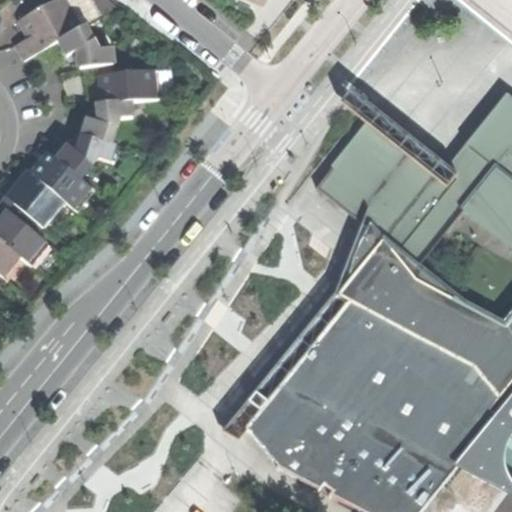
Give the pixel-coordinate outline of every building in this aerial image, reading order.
[(25,61),(59,42),(81,30),(63,0),(58,0),(20,22),(24,30),(29,39),(17,46),(25,61)] [(81,70),(99,68),(114,67),(112,50),(98,51),(85,28),(81,30),(59,42),(64,53),(67,58),(76,53),(79,60),(81,70)] [(99,68),(100,78),(115,77),(114,67),(99,68)] [(162,95),(175,95),(174,69),(162,69),(162,95)] [(108,90),(109,104),(131,102),(131,103),(156,101),(155,100),(153,74),(153,73),(115,77),(100,78),(100,85),(101,91),(108,90)] [(159,73),(153,74),(155,100),(161,99),(159,73)] [(316,186),(361,225),(350,259),(335,295),(299,339),(248,402),(222,433),(239,442),(247,432),(248,431),(275,463),(278,467),(277,468),(279,471),(280,470),(319,490),(318,491),(319,492),(324,486),(332,492),(329,497),(330,498),(331,496),(360,511),(422,511),(444,485),(457,469),(511,498),(511,98),(507,95),(474,136),(465,147),(467,148),(449,170),(376,111),(351,91),(340,104),(365,125),(316,186)] [(88,121),(81,145),(113,154),(114,147),(111,146),(119,120),(132,119),(131,103),(131,102),(109,104),(102,105),(98,105),(98,112),(99,117),(97,123),(88,121)] [(69,147),(58,161),(80,180),(97,159),(110,163),(113,154),(81,145),(80,148),(78,151),(76,153),(69,147)] [(41,165),(32,176),(64,203),(72,209),(90,188),(80,180),(58,161),(49,154),(41,165)] [(7,181),(0,188),(0,193),(43,229),(64,203),(32,176),(29,173),(22,181),(16,189),(7,181)] [(0,242),(20,258),(27,264),(44,243),(1,208),(0,208),(3,210),(0,213),(0,242)] [(0,277),(2,280),(20,258),(0,242),(0,277)]
